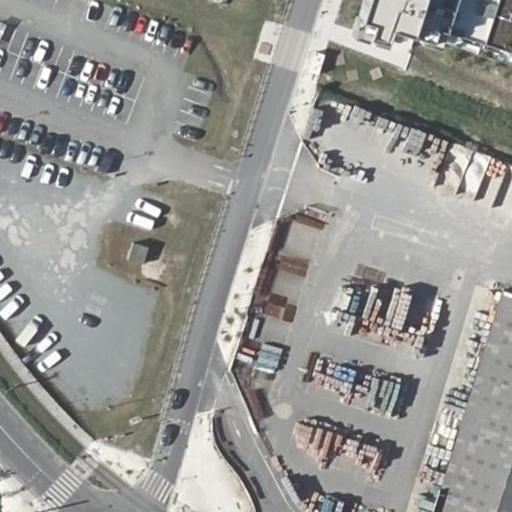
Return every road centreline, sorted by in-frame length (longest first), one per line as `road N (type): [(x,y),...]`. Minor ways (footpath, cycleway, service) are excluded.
road 1 (residential): [(310,0),(165,466),(142,511)]
road 2 (tertiary): [(92,511),(0,426)]
